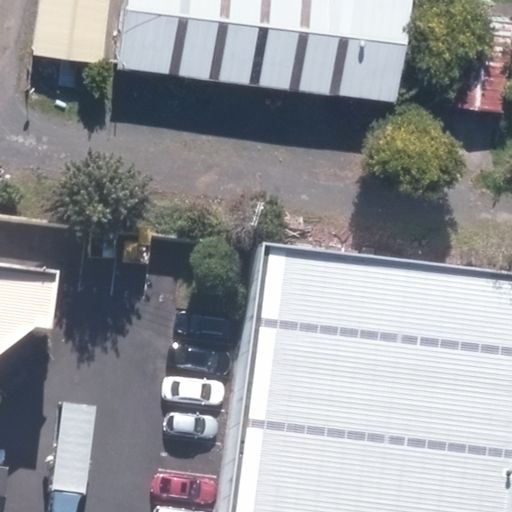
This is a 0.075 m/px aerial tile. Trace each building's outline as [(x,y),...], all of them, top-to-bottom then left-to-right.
[(108,0),(38,0),(33,52),(102,60),(108,0)] [(404,0),(125,0),(118,63),(393,97),(404,0)] [(501,108),(507,18),(463,15),(456,105),(501,108)] [(511,511),(511,288),(256,256),(225,511),(511,511)] [(54,284),(0,276),(0,366),(32,342),(47,344),(54,284)]
